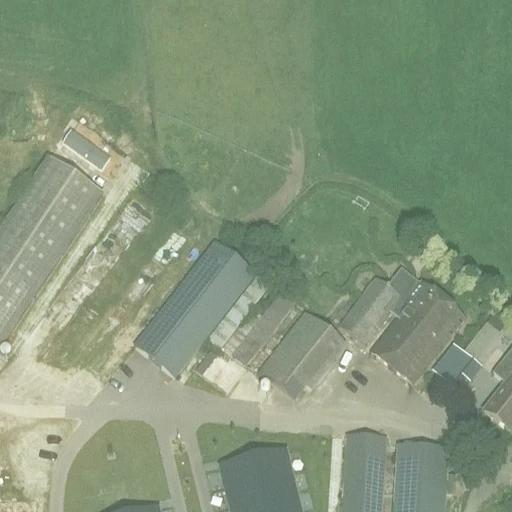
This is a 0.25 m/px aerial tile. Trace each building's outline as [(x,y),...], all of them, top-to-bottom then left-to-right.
[(0,350),(101,196),(47,161),(0,232),(0,350)] [(162,244),(174,255),(184,243),(173,232),(162,244)] [(215,248),(135,349),(174,380),(254,279),(215,248)] [(257,281),(211,339),(245,366),(291,309),(257,281)] [(376,281),(338,329),(364,350),(391,315),(398,320),(371,355),(412,387),(466,320),(421,284),(405,304),(376,281)] [(299,410),(351,348),(304,315),(258,378),(299,410)] [(494,317),(487,326),(500,336),(507,327),(494,317)] [(454,348),(434,374),(452,389),(473,363),(454,348)] [(511,350),(493,375),(505,385),(483,413),(510,434),(511,432),(511,350)] [(381,511),(386,441),(347,439),(341,511),(381,511)] [(446,511),(451,453),(398,450),(393,511),(446,511)] [(299,511),(285,454),(220,470),(230,511),(157,511),(156,511),(299,511)]
